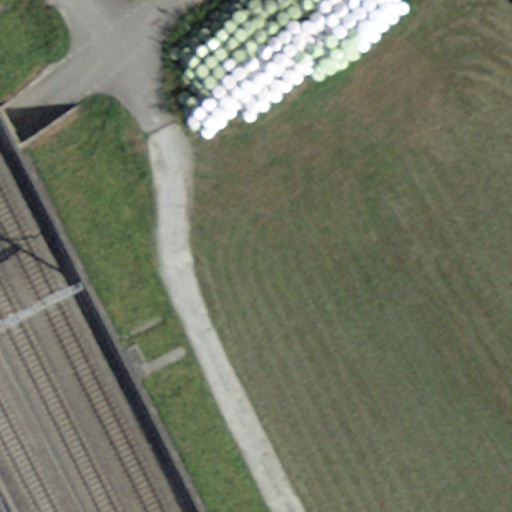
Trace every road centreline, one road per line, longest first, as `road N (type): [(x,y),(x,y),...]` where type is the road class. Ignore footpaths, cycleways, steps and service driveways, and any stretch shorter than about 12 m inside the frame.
road 1 (track): [(276,511),(184,326),(160,150),(144,98),(117,43),(73,0)]
road 2 (unclassified): [(170,0),(0,134)]
